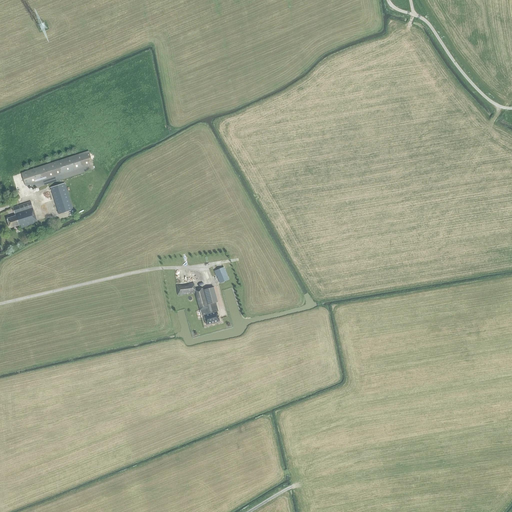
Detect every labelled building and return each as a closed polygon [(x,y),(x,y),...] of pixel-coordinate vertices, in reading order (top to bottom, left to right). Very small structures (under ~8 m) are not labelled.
[(93,165),(89,151),(25,172),(21,173),(25,186),(29,185),(29,186),(93,165)] [(73,210),(64,179),(49,184),(58,214),(73,210)] [(37,222),(31,202),(13,208),(15,216),(7,219),(10,228),(20,225),(21,228),(37,222)] [(42,228),(49,225),(45,217),(39,220),(42,228)] [(230,279),(225,266),(213,271),(215,277),(217,276),(220,284),(230,279)] [(195,293),(201,315),(203,314),(206,324),(219,321),(217,312),(212,313),(209,304),(218,302),(214,287),(204,289),(204,288),(196,289),(195,283),(177,285),(178,295),(195,293)]
